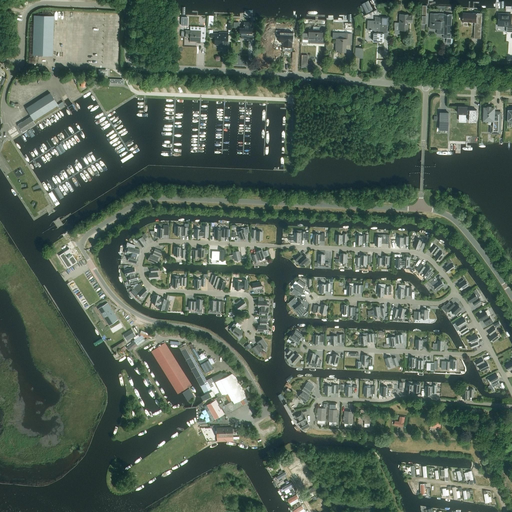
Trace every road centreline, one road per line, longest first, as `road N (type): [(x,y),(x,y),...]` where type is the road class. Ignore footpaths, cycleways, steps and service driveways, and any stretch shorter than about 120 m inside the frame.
road 1 (unclassified): [(241,413),(252,421),(266,406),(240,361),(199,331),(129,310),(83,252),(84,237),(152,198),(420,208)]
road 2 (residential): [(249,332),(244,294),(148,286),(140,257),(163,240),(405,251),(434,264),(454,291)]
road 3 (unclassified): [(380,83),(137,69),(125,55),(128,8)]
road 4 (residential): [(338,431),(313,428),(313,402),(321,399),(511,405)]
road 5 (unclassified): [(0,140),(1,100),(19,66),(27,10),(40,3),(128,8)]
road 6 (residential): [(488,347),(463,354),(305,347)]
road 7 (residential): [(311,296),(441,302),(454,291)]
road 8 (residential): [(380,83),(406,58),(511,62)]
road 9 (track): [(477,440),(338,431)]
road 10 (unclassified): [(511,300),(455,222),(420,208)]
road 11 (unclassified): [(511,90),(380,83)]
